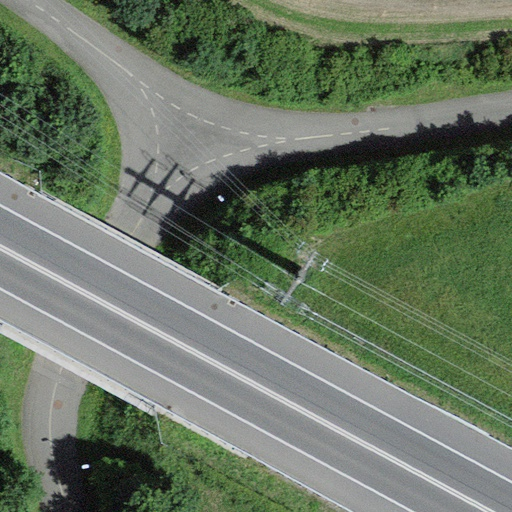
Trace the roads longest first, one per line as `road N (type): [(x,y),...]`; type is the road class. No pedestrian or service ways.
road 1 (trunk): [(0,247),(490,511)]
road 2 (unclassified): [(67,511),(50,441),(57,384),(193,115)]
road 3 (unclassified): [(193,115),(299,137),(511,109)]
road 4 (residential): [(27,0),(193,115)]
